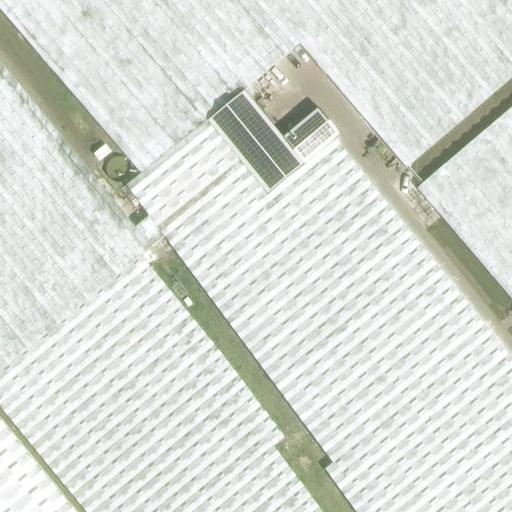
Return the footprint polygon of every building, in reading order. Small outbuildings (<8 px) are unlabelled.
[(511,0),(0,0),(0,10),(141,175),(126,187),(148,216),(163,236),(310,433),(332,463),(322,471),(354,511),(511,511),(511,360),(379,195),(335,140),(268,197),(207,123),(244,92),(298,44),(406,169),(511,77),(511,0)] [(0,67),(0,408),(84,511),(320,511),(273,447),(285,437),(140,254),(163,236),(148,216),(131,229),(0,67)] [(244,92),(207,123),(268,197),(335,140),(339,136),(317,109),(282,138),(244,92)] [(511,300),(511,108),(417,188),(511,300)] [(77,511),(0,417),(0,511),(77,511)]
